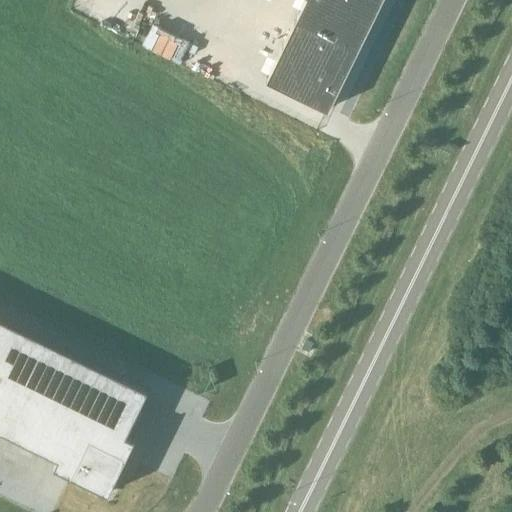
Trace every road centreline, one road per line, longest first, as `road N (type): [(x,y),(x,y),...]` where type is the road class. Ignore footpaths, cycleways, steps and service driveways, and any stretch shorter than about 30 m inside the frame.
road 1 (unclassified): [(451,0),(200,511)]
road 2 (primary): [(511,78),(299,511)]
